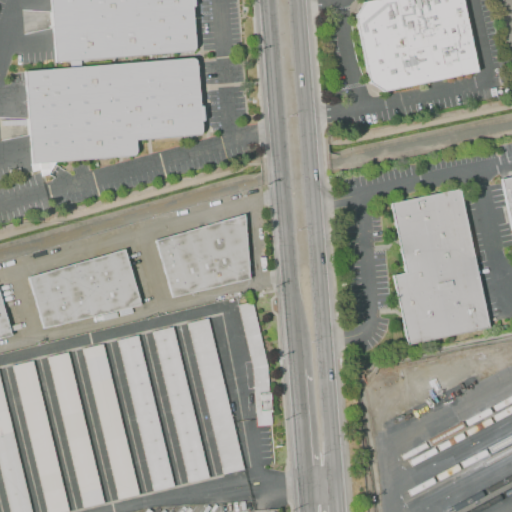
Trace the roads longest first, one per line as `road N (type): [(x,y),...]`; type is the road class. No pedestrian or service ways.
road 1 (primary): [(333,484),(295,0)]
road 2 (primary): [(269,0),(299,369)]
